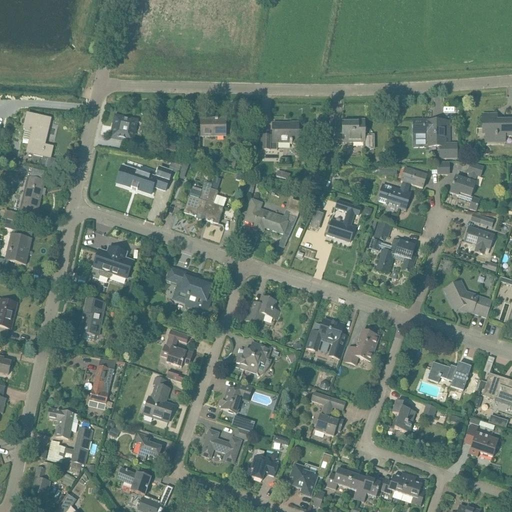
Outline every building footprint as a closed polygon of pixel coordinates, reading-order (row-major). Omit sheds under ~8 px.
[(32,132),(26,154),(50,159),(53,148),(44,146),(51,120),(35,116),(35,117),(27,116),(27,114),(23,130),(32,132)] [(485,116),(482,116),(482,126),(482,129),(485,129),(485,143),(505,143),(505,137),(511,136),(511,119),(497,120),(496,115),(485,116)] [(131,142),(136,122),(116,118),(115,125),(113,125),(111,131),(113,132),(112,138),(131,142)] [(225,137),(225,120),(201,120),(201,137),(225,137)] [(334,130),(334,143),(364,143),(365,151),(373,150),(373,136),(364,136),(364,121),(352,121),(352,123),(342,123),(342,131),(334,131),(334,130)] [(423,121),(413,121),(413,135),(413,148),(444,148),(445,158),(452,158),(452,148),(449,148),(449,122),(423,122),(423,121)] [(270,137),(259,137),(259,143),(259,151),(277,151),(277,144),(298,144),(298,123),(290,123),(290,125),(272,125),(272,138),(270,138),(270,137)] [(160,154),(173,157),(176,147),(163,143),(160,154)] [(437,163),(436,175),(448,175),(448,164),(437,163)] [(455,178),(450,194),(458,197),(457,199),(471,203),(469,209),(477,212),(481,200),(473,198),(473,199),(470,198),(475,184),(474,184),(476,176),(480,178),(483,168),(470,164),(467,174),(469,174),(467,182),(455,178)] [(27,178),(19,211),(37,215),(38,214),(37,214),(45,183),(45,182),(42,181),(44,173),(34,171),(34,169),(21,167),(20,172),(28,173),(27,178)] [(156,179),(129,170),(127,176),(126,176),(125,178),(126,178),(123,186),(151,195),(153,188),(165,192),(172,172),(160,168),(156,179)] [(400,192),(391,189),(382,186),(377,203),(386,206),(387,203),(399,207),(398,209),(405,211),(411,195),(407,194),(409,185),(422,190),(426,177),(404,170),(400,182),(403,183),(400,192)] [(275,178),(289,181),(290,176),(277,172),(275,178)] [(316,176),(313,184),(319,186),(322,178),(316,176)] [(212,186),(211,185),(210,190),(216,192),(220,180),(214,178),(212,186)] [(243,193),(253,195),(256,183),(246,181),(243,193)] [(338,192),(341,184),(333,181),(330,189),(338,192)] [(197,215),(201,217),(210,190),(211,185),(204,183),(201,193),(191,190),(184,214),(189,216),(191,217),(191,216),(196,218),(197,215)] [(217,193),(210,190),(201,217),(206,219),(206,221),(211,223),(213,224),(213,223),(218,225),(223,209),(213,206),(217,193)] [(251,201),(245,222),(254,225),(253,230),(259,232),(260,228),(289,237),(303,205),(292,201),(288,212),(286,211),(283,218),(259,210),(261,205),(251,201)] [(360,209),(337,202),(334,209),(346,213),(343,225),(331,221),(326,236),(335,239),(335,237),(350,242),(349,244),(350,244),(355,228),(350,227),(354,215),(358,216),(360,209)] [(21,215),(2,211),(0,217),(4,218),(4,219),(19,223),(21,215)] [(493,222),(481,218),(479,224),(491,228),(493,222)] [(5,228),(13,230),(15,223),(6,221),(5,228)] [(373,239),(384,242),(385,239),(388,239),(392,227),(378,222),(373,239)] [(494,237),(468,229),(464,243),(471,246),(471,245),(477,246),(475,253),(483,256),(485,249),(489,250),(493,241),(494,237)] [(31,241),(11,236),(5,261),(26,266),(27,259),(25,259),(26,256),(28,256),(31,241)] [(394,240),(391,247),(382,244),(382,243),(372,240),(369,250),(379,253),(380,249),(382,249),(375,271),(388,275),(394,256),(405,260),(401,271),(411,274),(416,258),(412,257),(415,247),(394,240)] [(126,254),(109,249),(107,254),(99,251),(93,268),(100,271),(99,274),(100,276),(108,279),(110,278),(111,275),(127,280),(133,263),(124,260),(126,254)] [(487,266),(485,273),(494,275),(496,269),(487,266)] [(195,277),(171,269),(167,281),(181,286),(178,298),(187,301),(185,307),(194,310),(192,318),(204,322),(212,297),(208,296),(211,287),(194,281),(195,277)] [(122,286),(117,301),(126,304),(132,285),(125,283),(124,287),(122,286)] [(458,284),(444,291),(455,311),(458,311),(486,319),(491,302),(463,293),(458,284)] [(99,330),(105,305),(106,298),(98,297),(97,303),(87,301),(84,314),(86,315),(85,320),(82,320),(81,323),(82,323),(80,333),(95,337),(98,337),(99,330)] [(246,322),(261,327),(264,316),(276,320),(279,313),(273,311),(276,303),(262,299),(259,306),(252,304),(246,322)] [(16,305),(0,301),(0,328),(10,330),(16,305)] [(312,332),(306,350),(318,354),(323,338),(334,342),(329,357),(340,361),(347,338),(341,336),(344,326),(332,322),(331,324),(323,321),(321,327),(315,325),(312,332)] [(188,337),(171,332),(166,346),(165,346),(161,357),(168,360),(166,363),(181,368),(180,369),(181,369),(183,364),(188,366),(188,367),(189,367),(193,354),(192,354),(184,352),(185,351),(184,351),(183,353),(174,350),(177,341),(186,344),(186,345),(189,337),(188,337)] [(379,338),(362,332),(356,350),(349,348),(344,363),(355,367),(357,359),(370,363),(379,338)] [(256,375),(257,375),(259,378),(258,379),(259,380),(262,377),(266,374),(268,371),(270,368),(271,365),(272,362),(267,360),(270,351),(252,344),(250,353),(245,351),(243,357),(239,355),(236,364),(237,364),(240,365),(239,368),(238,369),(256,375)] [(294,354),(287,356),(291,365),(297,360),(294,354)] [(0,374),(8,376),(11,363),(3,362),(3,359),(0,358),(0,374)] [(486,358),(483,372),(489,373),(492,359),(486,358)] [(100,361),(98,367),(89,405),(105,409),(105,408),(106,402),(114,371),(116,362),(100,361)] [(433,364),(427,381),(438,384),(440,379),(452,383),(450,389),(462,393),(471,369),(458,364),(456,372),(450,370),(433,364)] [(166,377),(184,383),(185,379),(178,377),(179,375),(169,371),(166,377)] [(481,390),(484,391),(482,397),(495,401),(495,399),(511,404),(511,383),(502,381),(502,379),(489,375),(487,384),(481,382),(477,395),(479,396),(481,390)] [(327,382),(325,382),(321,383),(320,387),(321,390),(324,391),(327,389),(329,385),(327,382)] [(222,408),(221,410),(236,415),(243,396),(249,399),(253,389),(238,384),(235,392),(228,389),(223,403),(221,402),(219,407),(222,408)] [(143,416),(167,424),(166,428),(173,407),(163,403),(164,400),(166,401),(169,391),(153,385),(153,386),(155,387),(151,398),(150,397),(143,416)] [(314,432),(333,438),(335,432),(340,433),(343,422),(338,420),(338,422),(329,419),(332,408),(343,411),(342,412),(343,412),(345,405),(313,394),(310,402),(326,407),(322,418),(319,417),(314,432)] [(280,415),(286,398),(278,395),(273,413),(280,415)] [(396,402),(392,414),(399,416),(394,430),(409,435),(412,426),(411,425),(415,414),(405,411),(407,406),(396,402)] [(423,416),(434,420),(437,409),(426,406),(423,416)] [(57,412),(49,411),(47,420),(62,423),(62,427),(59,426),(56,439),(68,441),(70,432),(76,434),(78,421),(76,421),(77,416),(59,413),(59,412),(57,412)] [(489,415),(487,423),(504,428),(507,421),(489,415)] [(453,417),(451,422),(459,425),(461,419),(453,417)] [(254,425),(233,418),(230,426),(251,432),(254,425)] [(471,424),(479,427),(493,431),(495,427),(472,419),(471,424)] [(470,427),(464,444),(471,447),(468,455),(477,458),(479,454),(493,459),(498,441),(476,434),(478,429),(470,427)] [(47,461),(68,466),(81,469),(82,466),(85,466),(89,451),(90,451),(92,443),(91,443),(94,431),(80,428),(75,451),(59,447),(60,444),(51,442),(47,461)] [(218,435),(209,431),(206,440),(207,441),(205,445),(204,444),(201,456),(210,459),(213,450),(226,455),(224,461),(233,464),(241,443),(232,439),(230,445),(216,441),(218,435)] [(248,442),(251,435),(237,431),(235,438),(248,442)] [(151,439),(138,434),(134,444),(142,446),(138,456),(146,460),(148,456),(157,460),(161,448),(149,444),(151,439)] [(275,436),(273,442),(288,447),(290,441),(275,436)] [(253,471),(251,478),(262,482),(264,475),(274,478),(278,466),(254,458),(250,470),(253,471)] [(43,470),(37,469),(35,480),(34,480),(31,494),(47,498),(54,465),(44,463),(43,470)] [(81,469),(68,466),(67,472),(79,476),(81,469)] [(293,480),(291,488),(301,491),(300,495),(310,498),(318,478),(303,473),(304,469),(294,466),(290,479),(293,480)] [(331,475),(327,484),(326,489),(335,492),(337,487),(347,490),(354,470),(347,468),(345,473),(338,471),(336,476),(331,475)] [(145,497),(151,479),(136,474),(136,476),(121,469),(117,480),(133,486),(130,492),(142,496),(145,497)] [(354,470),(347,490),(356,493),(353,500),(359,502),(367,480),(359,478),(361,473),(354,470)] [(386,481),(383,493),(391,495),(392,492),(403,496),(409,477),(402,474),(400,479),(393,477),(391,483),(386,481)] [(63,483),(71,488),(76,480),(68,475),(63,483)] [(367,480),(359,502),(364,504),(367,496),(376,499),(379,491),(383,493),(386,481),(375,477),(373,483),(367,480)] [(409,477),(403,496),(413,499),(411,504),(420,507),(425,494),(420,492),(422,487),(414,484),(416,479),(409,477)] [(312,506),(320,509),(325,494),(317,492),(312,506)] [(69,511),(77,502),(67,495),(55,511),(69,511)] [(145,497),(144,499),(142,498),(139,510),(143,511),(156,511),(160,503),(145,497)]
